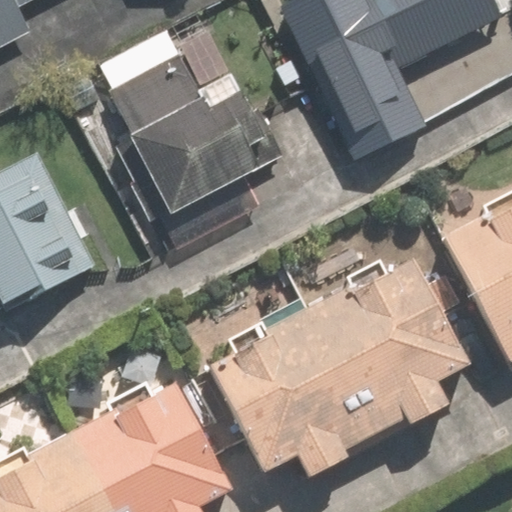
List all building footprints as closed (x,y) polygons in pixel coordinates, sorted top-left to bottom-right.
[(0,0),(0,48),(36,30),(22,3),(27,0),(0,0)] [(498,0),(295,0),(288,4),(365,157),(433,123),(403,63),(505,12),(498,0)] [(106,63),(180,210),(287,157),(246,76),(208,95),(175,29),(106,63)] [(103,263),(45,149),(0,171),(0,291),(9,310),(103,263)] [(511,208),(449,240),(511,364),(511,208)] [(223,358),(278,467),(304,454),(315,475),(462,401),(451,381),(485,364),(429,254),(223,358)] [(0,473),(0,511),(216,511),(213,505),(246,488),(191,378),(0,473)]
